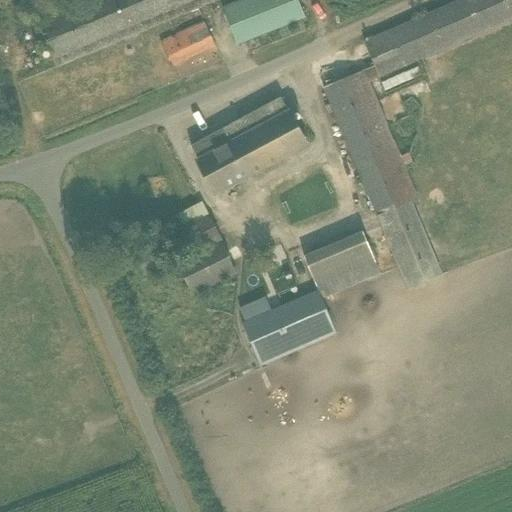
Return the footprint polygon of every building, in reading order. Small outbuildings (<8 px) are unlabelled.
[(95,0),(39,24),(57,67),(217,0),(95,0)] [(246,0),(223,9),(238,44),(304,17),(297,0),(246,0)] [(325,88),(410,289),(442,276),(413,205),(419,203),(368,82),(379,78),(379,79),(511,21),(511,0),(460,0),(373,38),(372,36),(366,39),(366,41),(364,42),(375,66),(325,88)] [(160,42),(171,66),(214,46),(203,22),(160,42)] [(382,83),(386,93),(423,77),(418,67),(382,83)] [(197,161),(215,194),(307,145),(281,97),(191,145),(199,160),(197,161)] [(257,194),(277,230),(309,214),(308,212),(352,190),(336,160),(293,183),(289,177),(257,194)] [(177,264),(192,295),(236,274),(221,242),(222,241),(214,223),(193,233),(202,252),(177,264)] [(363,230),(304,253),(321,298),(380,275),(363,230)] [(151,247),(133,256),(143,277),(161,268),(165,266),(154,245),(151,247)] [(246,322),(242,324),(260,367),(265,365),(336,334),(322,300),(318,291),(272,311),(246,322)]
